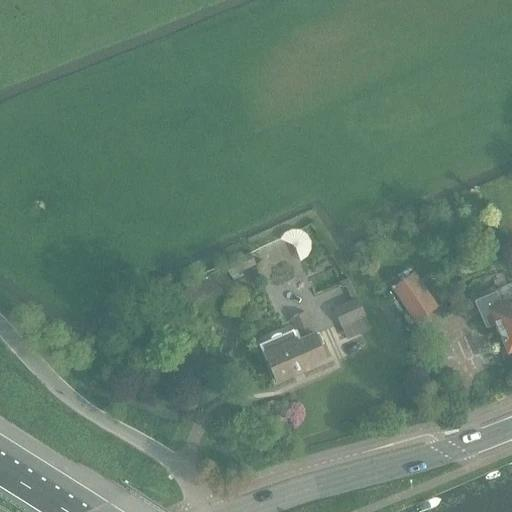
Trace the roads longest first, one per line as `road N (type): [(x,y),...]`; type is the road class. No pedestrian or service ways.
road 1 (unclassified): [(219,511),(149,446),(78,408),(0,330)]
road 2 (tertiary): [(246,511),(511,426)]
